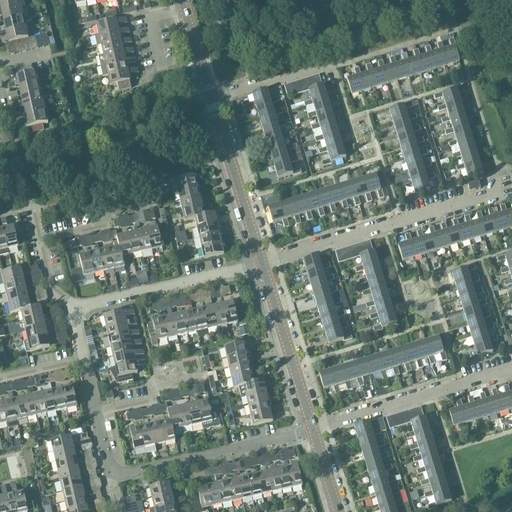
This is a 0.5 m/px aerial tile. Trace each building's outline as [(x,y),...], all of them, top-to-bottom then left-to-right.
[(0,13),(1,13),(1,14),(21,9),(19,0),(16,0),(0,3),(0,7),(0,9),(0,13)] [(267,0),(267,1),(269,0),(285,0),(288,9),(302,6),(303,11),(318,7),(317,3),(328,0),(267,0)] [(0,24),(4,23),(23,19),(21,9),(1,14),(3,19),(0,19),(0,24)] [(95,11),(76,15),(77,20),(96,16),(95,11)] [(23,19),(4,23),(5,29),(0,29),(0,34),(6,33),(26,29),(23,19)] [(96,26),(99,36),(118,32),(117,27),(127,24),(126,19),(96,26)] [(17,42),(23,40),(28,39),(26,29),(6,33),(7,39),(0,40),(0,45),(5,44),(11,43),(17,42)] [(121,42),(120,36),(129,34),(128,30),(119,32),(118,32),(99,36),(95,37),(97,47),(101,46),(121,42)] [(49,47),(47,35),(41,36),(43,48),(49,47)] [(43,48),(41,36),(35,38),(38,49),(43,48)] [(29,39),(32,51),(38,49),(35,38),(29,39)] [(29,39),(28,39),(23,40),(26,52),(32,51),(29,39)] [(17,42),(20,53),(26,52),(23,40),(17,42)] [(123,52),(122,46),(132,44),(131,40),(121,42),(101,46),(103,56),(123,52)] [(442,52),(447,67),(459,63),(455,49),(456,48),(454,40),(449,41),(452,49),(444,51),(442,52)] [(11,43),(14,55),(20,53),(17,42),(11,43)] [(5,44),(8,56),(14,55),(11,43),(5,44)] [(430,56),(435,70),(447,67),(442,52),(444,51),(442,44),(437,45),(440,53),(432,55),(430,56)] [(418,59),(423,74),(435,70),(430,56),(432,55),(430,47),(429,47),(425,49),(428,56),(420,59),(418,59)] [(101,67),(125,62),(124,56),(134,54),(133,50),(123,52),(103,56),(98,57),(101,67)] [(407,63),(411,78),(423,74),(418,59),(420,59),(418,51),(414,52),(416,60),(409,62),(407,63)] [(395,67),(399,81),(411,78),(407,63),(409,62),(406,55),(402,56),(404,64),(397,66),(395,67)] [(383,70),(388,85),(399,81),(395,67),(397,66),(394,58),(390,60),(392,67),(385,70),(383,70)] [(128,71),(126,66),(136,64),(135,60),(125,62),(101,67),(103,77),(108,76),(128,71)] [(371,74),(376,89),(388,85),(383,70),(385,70),(382,62),(378,63),(380,71),(373,73),(371,74)] [(359,78),(364,92),(376,89),(371,74),(373,73),(371,65),(366,67),(369,75),(361,77),(359,78)] [(352,96),(364,92),(359,78),(361,77),(359,69),(354,71),(357,78),(347,81),(352,96)] [(128,72),(128,71),(108,76),(110,86),(117,85),(119,92),(131,89),(129,82),(130,82),(129,76),(139,74),(138,70),(128,72)] [(19,88),(39,84),(36,73),(16,78),(18,84),(8,86),(9,90),(19,88)] [(317,89),(322,87),(319,76),(313,77),(317,89)] [(307,79),(311,91),(317,89),(313,77),(307,79)] [(305,93),(309,92),(311,91),(307,79),(301,81),(305,93)] [(296,83),(299,95),(305,93),(301,81),(296,83)] [(290,85),(294,96),(299,95),(296,83),(290,85)] [(39,84),(19,88),(20,94),(10,96),(11,100),(21,98),(41,94),(39,84)] [(284,86),(288,98),(294,96),(290,85),(284,86)] [(313,105),(312,104),(328,99),(324,87),(322,87),(317,89),(311,91),(309,92),(312,101),(304,103),(305,107),(305,108),(313,105)] [(252,96),(256,108),(271,104),(271,105),(279,103),(278,98),(270,101),(267,91),(252,96)] [(446,108),(461,103),(457,91),(443,95),(442,94),(434,96),(435,101),(443,99),(445,106),(446,108)] [(23,108),(43,104),(41,94),(21,98),(22,104),(12,106),(13,110),(23,108)] [(316,116),(331,111),(328,99),(312,104),(313,105),(315,113),(307,115),(309,120),(316,117),(316,116)] [(408,119),(408,117),(405,110),(413,108),(412,103),(403,106),(404,107),(389,112),(393,124),(408,119)] [(449,120),(464,115),(461,103),(446,108),(445,106),(437,108),(439,113),(447,110),(449,118),(449,120)] [(43,104),(23,108),(24,113),(14,116),(15,120),(25,118),(45,113),(43,104)] [(271,104),(256,108),(259,120),(274,115),(275,117),(283,115),(281,110),(274,113),(271,105),(271,104)] [(316,116),(316,117),(319,125),(311,127),(312,132),(320,129),(320,127),(335,123),(331,111),(316,116)] [(48,124),(45,113),(25,118),(27,123),(17,126),(18,131),(48,124)] [(274,115),(259,120),(263,132),(278,127),(279,129),(286,127),(285,122),(277,125),(275,117),(274,115)] [(408,117),(408,119),(393,124),(397,136),(412,131),(411,129),(409,122),(417,119),(415,115),(408,117)] [(449,120),(449,118),(441,120),(442,122),(442,125),(450,122),(453,130),(453,131),(468,127),(464,115),(449,120)] [(440,116),(427,120),(429,126),(442,122),(441,120),(440,116)] [(323,139),(338,135),(335,123),(320,127),(320,129),(322,137),(314,139),(316,143),(324,141),(323,139)] [(281,136),(279,129),(278,127),(263,132),(267,144),(282,139),(282,141),(290,139),(289,134),(281,136)] [(411,129),(412,131),(397,136),(400,147),(415,143),(415,141),(413,134),(420,131),(419,127),(411,129)] [(454,134),(456,142),(457,143),(472,139),(468,127),(453,131),(453,130),(445,132),(446,137),(454,134)] [(327,153),(327,151),(342,146),(338,135),(323,139),(324,141),(326,148),(318,151),(319,155),(327,153)] [(282,139),(267,144),(270,156),(285,151),(286,153),(294,150),(292,146),(285,148),(282,141),(282,139)] [(415,143),(400,147),(404,159),(419,155),(419,153),(416,145),(424,143),(423,139),(415,141),(415,143)] [(458,146),(460,153),(460,155),(475,151),(472,139),(457,143),(456,142),(448,144),(450,148),(458,146)] [(342,146),(327,151),(327,153),(330,160),(322,163),(323,167),(332,164),(331,163),(342,160),(346,158),(342,146)] [(448,146),(440,149),(442,155),(450,152),(448,146)] [(426,150),(419,153),(419,155),(404,159),(408,171),(423,167),(422,165),(420,157),(428,155),(427,153),(426,150)] [(286,153),(285,151),(270,156),(274,167),(289,163),(290,165),(297,162),(296,158),(288,160),(286,153)] [(461,158),(464,165),(464,167),(479,162),(475,151),(460,155),(460,153),(452,156),(453,160),(461,158)] [(342,160),(331,163),(332,164),(333,168),(343,165),(342,160)] [(423,167),(408,171),(411,183),(426,178),(426,177),(424,169),(431,167),(431,164),(430,162),(422,165),(423,167)] [(464,165),(456,168),(457,172),(465,170),(468,179),(483,174),(479,162),(464,167),(464,165)] [(289,163),(274,167),(278,180),(292,175),(293,177),(301,174),(300,170),(292,172),(290,165),(289,163)] [(172,193),(178,191),(197,187),(195,178),(197,178),(197,177),(185,179),(184,174),(168,177),(172,193)] [(426,178),(411,183),(415,195),(430,190),(427,181),(435,179),(435,178),(434,174),(426,177),(426,178)] [(368,195),(370,195),(377,192),(379,200),(384,199),(381,190),(380,191),(375,176),(363,180),(368,195)] [(440,176),(435,178),(435,179),(438,188),(443,186),(440,176)] [(370,195),(368,195),(363,180),(351,184),(356,199),(358,198),(365,196),(368,204),(372,203),(370,195)] [(481,189),(479,182),(468,185),(470,192),(481,189)] [(358,198),(356,199),(351,184),(339,187),(344,203),(346,202),(353,200),(356,208),(359,206),(360,206),(358,198)] [(180,201),(200,197),(198,189),(199,188),(199,187),(197,188),(197,187),(178,191),(180,201)] [(328,191),(332,206),(334,205),(341,203),(344,211),(348,210),(346,202),(344,203),(339,187),(328,191)] [(320,210),(322,209),(329,207),(332,215),(337,213),(334,205),(332,206),(328,191),(316,195),(320,210)] [(325,217),(322,209),(320,210),(316,195),(304,198),(308,213),(310,213),(318,210),(320,218),(325,217)] [(182,211),(202,207),(200,199),(202,198),(201,197),(200,197),(180,201),(182,211)] [(308,213),(304,198),(292,202),(297,217),(298,216),(306,214),(308,222),(313,220),(310,213),(308,213)] [(298,216),(297,217),(292,202),(280,205),(285,220),(287,220),(294,218),(296,226),(299,225),(301,224),(298,216)] [(287,220),(285,220),(280,205),(268,209),(273,224),(282,221),(284,229),(289,228),(287,220)] [(493,218),(498,233),(510,229),(505,214),(507,214),(504,206),(500,207),(502,215),(495,217),(493,218)] [(195,220),(194,219),(204,217),(203,209),(204,208),(204,207),(202,208),(202,207),(182,211),(185,222),(195,220)] [(481,222),(486,237),(498,233),(493,218),(495,217),(493,210),(488,211),(491,219),(483,221),(481,222)] [(139,213),(137,216),(139,223),(142,224),(149,223),(151,220),(149,213),(146,212),(139,213)] [(469,225),(474,240),(486,237),(481,222),(483,221),(481,213),(476,215),(479,222),(471,225),(469,225)] [(204,217),(194,219),(195,220),(197,229),(217,224),(215,215),(217,215),(217,214),(204,217)] [(117,220),(119,228),(121,229),(129,227),(131,225),(129,218),(126,216),(119,218),(117,220)] [(458,229),(462,244),(472,241),(474,240),(469,225),(471,225),(469,217),(467,217),(464,218),(467,226),(459,228),(458,229)] [(1,221),(4,230),(8,250),(18,248),(13,228),(7,229),(5,220),(1,221)] [(455,230),(448,232),(446,232),(450,247),(460,245),(462,244),(458,229),(459,228),(457,220),(455,221),(453,222),(455,230)] [(217,224),(197,229),(199,239),(219,234),(217,226),(219,226),(219,224),(217,225),(217,224)] [(438,251),(450,247),(446,232),(448,232),(445,224),(443,225),(441,225),(443,233),(436,235),(434,236),(438,251)] [(438,251),(434,236),(436,235),(433,228),(429,229),(431,237),(424,239),(422,240),(427,255),(438,251)] [(152,251),(162,249),(162,248),(160,242),(160,240),(159,236),(157,229),(148,231),(148,229),(147,229),(147,231),(152,251)] [(0,256),(9,254),(8,250),(4,230),(0,231),(0,256)] [(152,251),(147,231),(139,233),(138,232),(136,232),(137,233),(141,254),(152,251)] [(422,240),(424,239),(421,231),(417,233),(419,241),(412,243),(410,243),(415,258),(427,255),(422,240)] [(101,233),(99,236),(101,243),(104,244),(111,243),(113,240),(112,233),(109,232),(101,233)] [(127,234),(127,236),(130,248),(132,256),(141,254),(137,233),(128,235),(128,234),(127,234)] [(202,250),(222,245),(219,236),(222,235),(221,234),(219,235),(219,234),(199,239),(202,250)] [(410,243),(412,243),(409,235),(405,236),(407,244),(398,247),(403,262),(415,258),(410,243)] [(82,237),(80,240),(81,247),(84,249),(91,247),(94,245),(92,237),(89,236),(82,237)] [(132,256),(130,248),(127,236),(119,238),(118,236),(116,237),(117,239),(119,249),(119,248),(122,258),(132,256)] [(364,244),(368,255),(374,253),(370,242),(364,244)] [(222,245),(202,250),(204,260),(224,255),(222,246),(224,246),(224,244),(222,245)] [(358,245),(359,248),(362,257),(368,255),(364,244),(358,245)] [(353,247),(356,259),(360,258),(362,257),(359,248),(358,245),(353,247)] [(353,247),(349,248),(347,249),(350,260),(356,259),(353,247)] [(122,258),(119,248),(119,249),(111,250),(111,248),(109,249),(110,251),(114,270),(124,268),(122,258)] [(350,260),(347,249),(341,251),(345,262),(350,260)] [(114,270),(110,251),(101,253),(100,251),(99,251),(99,253),(104,273),(114,270)] [(345,262),(341,251),(335,253),(339,264),(345,262)] [(104,273),(99,253),(91,255),(90,253),(89,253),(89,255),(94,275),(104,273)] [(364,271),(379,266),(375,253),(374,253),(368,255),(362,257),(360,258),(363,267),(355,270),(356,274),(364,272),(364,271)] [(94,275),(89,255),(81,258),(80,256),(79,256),(84,278),(94,275)] [(509,270),(511,269),(511,256),(505,259),(505,257),(497,259),(499,264),(506,262),(508,269),(509,270)] [(303,262),(307,275),(322,270),(323,271),(330,269),(329,265),(321,267),(318,257),(303,262)] [(368,283),(367,282),(383,278),(379,266),(364,271),(364,272),(366,279),(359,281),(360,285),(368,283)] [(471,282),(471,281),(469,273),(476,271),(475,266),(466,269),(467,270),(452,275),(456,287),(471,282)] [(1,275),(4,285),(23,280),(21,271),(23,270),(23,269),(1,275)] [(511,281),(511,269),(509,270),(508,269),(501,271),(502,276),(509,274),(511,281)] [(39,270),(31,272),(29,275),(31,282),(34,284),(42,282),(43,279),(42,272),(39,270)] [(322,270),(307,275),(311,287),(326,282),(326,283),(334,281),(333,276),(325,279),(323,271),(322,270)] [(147,277),(138,279),(139,286),(149,284),(147,277)] [(383,278),(367,282),(368,283),(370,291),(362,293),(364,298),(372,295),(371,295),(386,290),(383,278)] [(471,282),(456,287),(459,298),(475,293),(475,292),(472,285),(480,283),(479,278),(471,281),(471,282)] [(25,280),(23,280),(4,285),(6,295),(26,290),(24,281),(26,281),(25,280)] [(326,282),(311,287),(315,299),(330,294),(330,295),(338,292),(336,288),(329,291),(326,283),(326,282)] [(214,289),(212,291),(214,299),(217,300),(224,298),(226,296),(225,289),(222,287),(214,289)] [(28,290),(26,290),(6,295),(8,305),(28,300),(26,291),(28,291),(28,290)] [(46,292),(44,290),(36,292),(34,294),(36,302),(39,304),(47,302),(48,299),(46,292)] [(375,306),(390,302),(386,290),(371,295),(372,295),(374,303),(366,305),(367,307),(367,310),(375,307),(375,306)] [(463,311),(479,307),(478,305),(476,297),(483,294),(482,290),(475,292),(475,293),(459,298),(463,311)] [(195,293),(193,296),(194,303),(197,304),(204,303),(205,302),(206,300),(205,293),(202,292),(195,293)] [(330,295),(330,294),(315,299),(318,311),(333,306),(334,307),(341,304),(340,300),(332,302),(330,295)] [(173,301),(175,308),(178,309),(185,307),(187,305),(185,298),(182,296),(175,298),(173,301)] [(30,300),(28,300),(8,305),(11,315),(21,313),(21,312),(30,310),(30,309),(28,301),(31,301),(30,300)] [(155,303),(153,305),(155,312),(158,314),(165,312),(167,310),(165,302),(162,301),(155,303)] [(379,319),(379,318),(393,314),(390,302),(375,306),(375,307),(377,315),(370,317),(371,321),(379,319)] [(482,318),(482,316),(480,309),(487,307),(486,303),(478,305),(479,307),(463,311),(467,322),(482,318)] [(223,306),(227,326),(238,324),(233,304),(224,306),(223,304),(222,304),(223,306)] [(227,326),(223,306),(214,308),(214,306),(212,307),(213,309),(217,328),(227,326)] [(333,306),(318,311),(322,323),(337,318),(337,319),(345,316),(344,312),(336,314),(334,307),(333,306)] [(43,308),(42,307),(40,307),(30,309),(30,310),(21,312),(21,313),(23,323),(43,318),(41,309),(43,308)] [(58,308),(50,309),(49,312),(51,320),(54,322),(61,320),(62,317),(60,310),(58,308)] [(217,328),(213,309),(204,310),(204,309),(202,309),(203,311),(207,331),(217,328)] [(132,312),(124,313),(104,318),(106,328),(126,323),(125,318),(135,316),(134,311),(132,312)] [(207,331),(203,311),(194,313),(194,311),(192,311),(193,313),(197,333),(207,331)] [(197,333),(193,313),(184,315),(183,313),(182,314),(182,316),(187,335),(197,333)] [(393,314),(379,318),(379,319),(381,327),(373,329),(375,333),(383,331),(383,329),(397,325),(393,314)] [(482,316),(482,318),(467,322),(470,334),(486,329),(483,321),(491,319),(489,314),(482,316)] [(187,335),(182,316),(174,317),(174,316),(172,316),(173,318),(178,338),(187,335)] [(23,323),(25,332),(45,328),(43,320),(45,319),(45,318),(43,318),(23,323)] [(178,338),(173,318),(164,320),(164,318),(163,318),(163,320),(168,340),(178,338)] [(337,318),(322,323),(326,334),(341,330),(341,331),(349,328),(347,324),(340,326),(337,319),(337,318)] [(168,340),(163,320),(154,322),(153,320),(152,321),(157,342),(168,340)] [(126,323),(106,328),(108,338),(128,333),(127,328),(137,326),(136,321),(126,324),(126,323)] [(246,326),(240,327),(243,337),(249,336),(246,326)] [(486,329),(470,334),(474,346),(489,341),(489,340),(487,333),(494,331),(493,326),(486,329)] [(47,327),(45,328),(25,332),(28,343),(47,338),(45,329),(47,329),(47,327)] [(65,329),(62,327),(55,329),(53,332),(55,339),(58,341),(65,339),(67,336),(65,329)] [(341,330),(326,334),(329,346),(343,341),(344,343),(352,340),(351,336),(343,338),(341,331),(341,330)] [(128,333),(108,338),(111,348),(131,343),(129,338),(139,336),(138,331),(128,333)] [(49,337),(47,338),(28,343),(30,353),(50,348),(48,339),(50,339),(49,337)] [(496,338),(489,340),(489,341),(474,346),(478,359),(493,354),(490,344),(497,342),(496,338)] [(427,342),(432,358),(433,357),(440,355),(443,363),(447,361),(444,353),(443,353),(439,339),(427,342)] [(131,343),(111,348),(113,358),(133,353),(132,348),(141,346),(140,341),(131,343)] [(420,361),(421,361),(429,359),(431,366),(435,365),(433,357),(432,358),(427,342),(416,346),(420,361)] [(225,349),(227,359),(247,355),(245,346),(247,345),(246,344),(225,349)] [(409,365),(417,362),(419,370),(423,369),(421,361),(420,361),(416,346),(404,349),(409,365)] [(409,365),(404,349),(391,353),(396,368),(397,368),(405,366),(407,374),(411,372),(409,365)] [(133,353),(113,358),(115,368),(135,363),(134,358),(144,356),(143,351),(133,354),(133,353)] [(385,372),(393,369),(395,377),(400,376),(397,368),(396,368),(391,353),(380,357),(385,372)] [(249,354),(247,355),(227,359),(229,369),(249,365),(247,356),(249,356),(249,354)] [(373,375),(381,373),(383,381),(388,379),(385,372),(380,357),(368,360),(373,375)] [(361,379),(362,379),(369,377),(371,384),(376,383),(373,375),(368,360),(356,364),(361,379)] [(133,381),(132,375),(138,374),(136,368),(146,366),(145,361),(135,363),(115,368),(112,369),(111,371),(117,385),(133,381)] [(229,369),(232,379),(251,375),(249,366),(251,365),(251,364),(249,365),(229,369)] [(349,383),(350,383),(357,380),(360,388),(364,387),(362,379),(361,379),(356,364),(344,368),(349,383)] [(337,386),(338,386),(345,384),(348,392),(352,390),(350,383),(349,383),(344,368),(333,371),(337,386)] [(52,375),(54,383),(57,384),(64,382),(66,380),(64,373),(61,371),(54,372),(52,375)] [(338,386),(337,386),(333,371),(319,375),(324,390),(334,387),(336,395),(340,394),(338,386)] [(253,374),(251,375),(232,379),(234,390),(239,389),(244,388),(244,387),(254,385),(254,384),(252,376),(254,376),(253,374)] [(34,377),(32,380),(34,387),(37,389),(44,387),(46,384),(45,377),(41,375),(34,377)] [(14,382),(12,385),(14,392),(17,393),(24,392),(26,389),(25,382),(21,380),(14,382)] [(244,387),(244,388),(239,389),(241,398),(246,397),(266,392),(264,383),(266,383),(265,382),(254,384),(254,385),(244,387)] [(189,387),(187,390),(189,397),(192,399),(199,397),(202,394),(200,387),(196,386),(189,387)] [(499,398),(497,399),(501,414),(511,410),(511,405),(509,395),(510,395),(508,387),(506,387),(504,388),(504,389),(506,396),(499,398)] [(61,388),(61,390),(66,410),(77,408),(72,388),(63,390),(62,388),(61,388)] [(56,412),(66,410),(61,390),(53,392),(53,390),(51,391),(52,393),(56,412)] [(170,392),(168,395),(169,402),(172,404),(180,402),(182,399),(180,392),(177,390),(170,392)] [(487,402),(485,402),(489,417),(501,414),(497,399),(499,398),(496,390),(492,392),(493,396),(494,400),(487,402)] [(104,393),(105,397),(106,401),(114,399),(112,391),(104,393)] [(481,391),(470,395),(471,398),(472,397),(473,400),(481,398),(480,395),(482,394),(481,391)] [(268,392),(266,392),(246,397),(248,407),(268,403),(266,394),(268,393),(268,392)] [(56,412),(52,393),(43,395),(42,393),(41,393),(41,395),(46,415),(56,412)] [(475,405),(473,406),(478,421),(489,417),(485,402),(487,402),(484,394),(482,394),(480,395),(481,398),(482,403),(475,405)] [(46,415),(41,395),(34,397),(33,395),(32,395),(32,397),(37,417),(46,415)] [(37,417),(32,397),(24,399),(23,397),(22,398),(22,400),(27,419),(37,417)] [(463,409),(461,410),(466,425),(478,421),(473,406),(475,405),(473,400),(472,397),(471,398),(468,399),(470,407),(463,409)] [(347,399),(341,401),(343,408),(349,406),(347,399)] [(17,422),(27,419),(22,400),(14,402),(13,400),(12,400),(12,402),(17,422)] [(459,410),(449,413),(454,428),(466,425),(461,410),(463,409),(461,401),(458,402),(456,402),(459,410)] [(2,404),(7,424),(17,422),(12,402),(4,404),(3,402),(2,402),(2,404)] [(197,403),(197,405),(202,425),(203,431),(221,427),(216,407),(209,409),(208,402),(198,405),(198,403),(197,403)] [(270,402),(268,403),(248,407),(251,417),(271,412),(269,404),(270,403),(270,402)] [(152,406),(150,409),(152,417),(155,418),(162,416),(164,414),(163,406),(159,405),(152,406)] [(202,425),(197,405),(189,407),(188,405),(187,405),(187,407),(192,427),(202,425)] [(177,409),(182,429),(192,427),(187,407),(179,409),(178,407),(177,408),(177,409)] [(421,408),(415,410),(418,421),(424,419),(421,408)] [(132,411),(130,414),(132,421),(135,423),(142,421),(144,418),(142,411),(140,409),(132,411)] [(168,410),(167,410),(168,413),(170,422),(172,432),(173,432),(182,429),(177,409),(169,411),(168,410)] [(415,410),(409,411),(413,423),(418,421),(415,410)] [(409,411),(403,413),(407,425),(411,423),(413,423),(409,411)] [(273,413),(272,412),(271,412),(251,417),(253,428),(273,423),(271,414),(273,413)] [(403,413),(398,415),(401,426),(407,425),(403,413)] [(398,415),(392,417),(396,428),(401,426),(398,415)] [(392,417),(386,419),(390,430),(396,428),(392,417)] [(383,419),(376,421),(378,429),(385,427),(383,419)] [(414,433),(406,435),(407,440),(415,437),(415,436),(429,431),(426,419),(424,419),(418,421),(413,423),(411,423),(414,433)] [(175,442),(173,432),(172,432),(170,422),(162,424),(161,422),(160,423),(160,425),(165,444),(175,442)] [(369,423),(354,428),(358,440),(373,435),(374,437),(382,435),(381,433),(380,430),(379,431),(372,433),(369,423)] [(150,425),(150,427),(155,446),(165,444),(160,425),(152,426),(151,425),(150,425)] [(140,427),(141,429),(145,449),(146,455),(156,452),(155,446),(150,427),(142,429),(141,427),(140,427)] [(134,451),(145,449),(141,429),(131,431),(131,429),(130,430),(134,451)] [(418,445),(409,447),(411,452),(419,449),(419,447),(433,443),(429,431),(415,436),(415,437),(418,445)] [(51,443),(53,453),(73,448),(71,439),(73,439),(73,438),(66,439),(64,434),(44,439),(45,442),(48,444),(51,443)] [(373,435),(358,440),(362,452),(377,447),(377,449),(385,447),(384,442),(376,445),(374,437),(373,435)] [(91,440),(88,439),(81,440),(79,443),(81,450),(84,453),(91,451),(93,448),(91,440)] [(421,457),(413,459),(414,464),(423,461),(422,459),(437,455),(433,443),(419,447),(419,449),(421,457)] [(75,447),(73,448),(53,453),(55,463),(76,458),(73,449),(75,449),(75,447)] [(377,447),(362,452),(365,464),(380,459),(381,461),(389,458),(388,454),(380,456),(377,449),(377,447)] [(279,452),(277,455),(279,462),(282,463),(289,462),(291,459),(290,452),(286,450),(279,452)] [(259,456),(257,459),(259,466),(262,468),(269,466),(271,463),(269,456),(266,455),(259,456)] [(425,468),(417,471),(418,476),(426,473),(426,471),(440,467),(437,455),(422,459),(423,461),(425,468)] [(77,458),(76,458),(55,463),(58,473),(78,468),(76,460),(78,459),(77,458)] [(93,458),(85,460),(84,463),(85,470),(88,472),(96,471),(97,468),(95,460),(93,458)] [(239,461),(237,464),(239,471),(242,473),(249,471),(251,468),(250,461),(247,459),(239,461)] [(380,459),(365,464),(369,476),(384,471),(385,473),(393,470),(392,469),(391,466),(383,468),(381,461),(380,459)] [(219,465),(217,468),(219,475),(222,477),(230,475),(232,473),(230,466),(227,464),(219,465)] [(287,467),(287,469),(292,489),(302,487),(298,467),(288,469),(288,467),(287,467)] [(429,480),(420,483),(422,487),(430,485),(430,483),(444,479),(440,467),(426,471),(426,473),(429,480)] [(78,468),(58,473),(60,483),(80,478),(78,470),(80,469),(80,468),(78,468)] [(200,470),(198,473),(199,480),(203,482),(210,480),(212,477),(210,470),(207,468),(200,470)] [(278,471),(282,491),(292,489),(287,469),(279,471),(278,469),(277,470),(278,471)] [(267,472),(267,474),(272,494),(282,491),(278,471),(269,473),(268,472),(267,472)] [(384,471),(369,476),(372,488),(388,483),(388,485),(396,482),(395,478),(387,480),(385,473),(384,471)] [(258,476),(262,496),(272,494),(267,474),(259,476),(258,474),(257,474),(258,476)] [(247,476),(247,478),(252,498),(262,496),(258,476),(249,478),(248,476),(247,476)] [(82,478),(80,478),(60,483),(62,493),(82,489),(80,480),(82,479),(82,478)] [(97,478),(90,480),(88,483),(90,490),(93,492),(100,491),(102,487),(100,480),(97,478)] [(238,481),(242,501),(252,498),(247,478),(239,480),(238,478),(237,479),(238,481)] [(432,492),(424,495),(425,499),(434,497),(433,495),(448,491),(444,479),(430,483),(430,485),(432,492)] [(227,481),(228,483),(232,503),(242,501),(238,481),(229,483),(228,481),(227,481)] [(232,503),(228,483),(219,485),(218,483),(217,483),(218,485),(222,505),(232,503)] [(388,483),(372,488),(376,499),(391,495),(392,496),(400,494),(399,493),(398,490),(391,492),(388,485),(388,483)] [(14,495),(17,511),(28,511),(35,509),(34,502),(33,502),(31,497),(25,499),(24,493),(18,494),(16,484),(11,485),(14,495)] [(171,485),(170,484),(149,488),(152,499),(171,495),(169,485),(171,485)] [(208,485),(208,487),(213,507),(222,505),(218,485),(209,487),(209,485),(208,485)] [(8,497),(5,487),(1,488),(3,498),(6,511),(17,511),(14,495),(8,497)] [(203,511),(203,510),(213,507),(208,487),(198,490),(198,488),(197,488),(198,495),(191,496),(194,511),(203,511)] [(84,488),(82,489),(62,493),(65,503),(85,498),(83,490),(84,489),(84,488)] [(436,504),(428,507),(429,511),(437,509),(437,507),(451,503),(448,491),(433,495),(434,497),(436,504)] [(416,492),(410,494),(412,501),(419,498),(416,492)] [(171,495),(152,499),(154,509),(173,505),(171,496),(173,496),(173,495),(171,495)] [(391,495),(376,499),(380,511),(395,507),(396,508),(403,506),(403,504),(402,501),(394,504),(392,496),(391,495)] [(124,506),(136,503),(135,497),(123,500),(124,506)] [(86,498),(85,498),(65,503),(66,511),(71,511),(87,508),(85,499),(87,499),(86,498)] [(102,498),(95,500),(93,503),(95,511),(97,511),(104,510),(106,507),(105,500),(102,498)] [(143,511),(141,502),(136,503),(138,509),(126,511),(125,511),(143,511)] [(138,509),(136,503),(124,506),(126,511),(138,509)]
